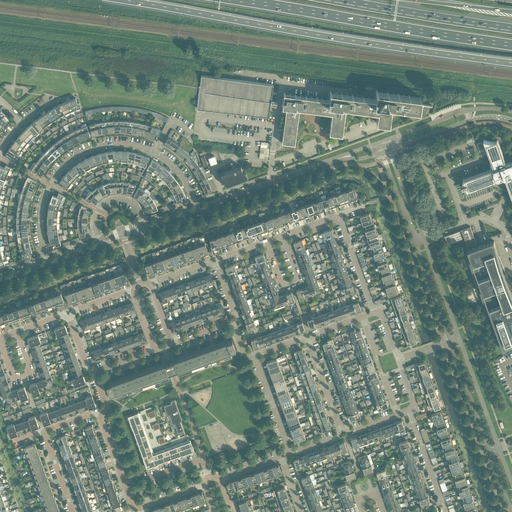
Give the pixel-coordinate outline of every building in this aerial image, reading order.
[(271,99),(272,91),(273,84),(201,75),(196,108),(268,117),(270,108),(270,102),(276,103),(276,100),(271,99)] [(374,97),(373,111),(377,111),(376,122),(389,124),(391,106),(407,108),(411,118),(421,115),(422,114),(424,113),(425,112),(426,111),(427,109),(427,108),(428,106),(428,105),(431,105),(420,103),(420,101),(420,96),(375,90),(374,97)] [(345,107),(373,111),(374,97),(329,92),(328,99),(326,112),(331,112),(329,132),(342,134),(345,107)] [(326,112),(328,99),(283,93),(282,106),(286,107),(286,110),(285,111),(284,112),(284,113),(285,113),(285,114),(281,143),(294,144),(298,116),(299,108),(305,109),(326,112)] [(81,107),(79,102),(77,102),(75,97),(70,100),(70,99),(74,110),(79,108),(81,107)] [(74,110),(70,99),(65,102),(69,112),(74,110)] [(69,112),(65,102),(60,104),(59,104),(64,114),(66,113),(69,112)] [(64,114),(59,104),(55,107),(54,107),(60,116),(62,115),(64,114)] [(60,116),(54,107),(50,110),(49,110),(55,119),(57,118),(60,116)] [(55,119),(49,110),(45,113),(51,122),(53,121),(55,119)] [(51,122),(45,113),(40,116),(47,125),(49,123),(51,122)] [(47,125),(40,116),(36,119),(35,119),(42,128),(44,127),(47,125)] [(42,128),(35,119),(31,123),(38,131),(40,130),(42,128)] [(103,133),(101,122),(95,123),(97,134),(101,133),(103,133)] [(142,135),(145,124),(139,123),(139,122),(137,133),(139,134),(142,135)] [(38,131),(31,123),(27,127),(35,135),(36,133),(38,131)] [(97,134),(95,123),(89,125),(92,135),(95,134),(97,134)] [(148,136),(151,126),(146,124),(145,124),(142,135),(146,135),(148,136)] [(90,136),(86,125),(81,128),(80,127),(80,128),(84,138),(88,137),(90,136)] [(158,135),(160,129),(157,128),(152,126),(151,126),(148,136),(150,137),(153,138),(155,133),(158,135)] [(35,135),(27,127),(23,131),(31,139),(33,136),(35,135)] [(84,138),(80,128),(75,130),(74,130),(79,140),(80,140),(82,139),(84,138)] [(79,140),(74,130),(69,133),(74,143),(76,142),(79,140)] [(31,139),(23,131),(19,135),(27,142),(31,139)] [(74,143),(69,133),(64,136),(63,136),(69,146),(71,144),(74,143)] [(27,142),(19,135),(16,139),(15,139),(24,146),(25,145),(27,142)] [(69,146),(63,136),(58,140),(65,149),(66,147),(69,146)] [(172,149),(174,150),(179,144),(176,143),(174,141),(172,140),(169,138),(167,137),(163,143),(165,144),(168,146),(170,147),(172,149)] [(24,146),(15,139),(12,144),(21,151),(23,148),(24,146)] [(65,149),(58,140),(53,144),(60,152),(63,150),(65,149)] [(511,161),(506,163),(498,140),(493,142),(484,140),(494,168),(463,179),(463,180),(463,181),(463,182),(463,183),(463,185),(462,185),(463,188),(464,187),(465,188),(465,189),(466,190),(467,191),(468,191),(505,178),(511,197),(511,161)] [(268,148),(268,142),(261,142),(259,158),(268,159),(268,156),(269,148),(268,148)] [(21,151),(12,144),(9,149),(18,155),(19,153),(21,151)] [(60,152),(53,144),(48,148),(56,156),(60,152)] [(182,157),(184,159),(189,154),(187,152),(185,150),(183,148),(181,146),(179,144),(174,150),(176,152),(178,154),(180,155),(182,157)] [(56,156),(48,148),(44,153),(44,152),(44,153),(52,160),(54,158),(56,156)] [(15,158),(18,155),(9,149),(5,154),(10,156),(8,159),(14,161),(15,158)] [(133,163),(135,153),(128,152),(128,151),(127,161),(129,162),(131,162),(133,163)] [(108,162),(107,152),(100,153),(102,163),(103,163),(106,162),(108,162)] [(52,160),(44,153),(40,157),(39,157),(48,164),(49,163),(52,160)] [(102,163),(100,153),(93,156),(93,155),(96,165),(99,164),(101,163),(102,163)] [(139,164),(142,155),(135,153),(136,153),(135,153),(133,163),(135,163),(137,164),(139,164)] [(191,167),(192,169),(198,165),(197,162),(195,160),(193,158),(191,156),(189,154),(184,159),(186,161),(187,163),(189,165),(191,167)] [(96,165),(93,155),(86,158),(91,167),(96,165)] [(145,167),(149,158),(142,155),(139,164),(141,165),(144,166),(145,167)] [(217,162),(214,156),(208,158),(210,164),(217,162)] [(48,164),(39,157),(36,162),(44,169),(46,167),(48,164)] [(91,167),(86,158),(80,162),(85,171),(91,167)] [(153,171),(158,163),(152,159),(147,168),(149,169),(150,170),(153,171)] [(44,169),(36,162),(32,168),(30,170),(35,173),(37,171),(41,174),(42,172),(44,169)] [(85,171),(80,162),(74,166),(80,174),(82,173),(84,171),(85,171)] [(158,175),(164,167),(158,163),(153,171),(155,173),(156,173),(158,175)] [(9,171),(10,167),(5,164),(4,167),(0,165),(0,171),(7,175),(7,174),(9,171)] [(198,178),(199,180),(206,177),(205,174),(203,172),(202,169),(200,167),(198,165),(192,169),(194,171),(195,173),(197,176),(198,178)] [(80,174),(74,166),(69,171),(68,171),(76,178),(77,176),(78,176),(80,174)] [(244,172),(243,172),(240,166),(220,173),(220,176),(219,176),(221,181),(222,180),(224,185),(245,178),(246,177),(246,176),(246,175),(246,174),(246,173),(245,173),(244,172)] [(162,179),(169,172),(164,167),(158,175),(159,176),(161,178),(162,179)] [(76,178),(68,171),(64,176),(63,176),(71,183),(73,181),(75,179),(76,178)] [(166,184),(174,177),(169,172),(170,172),(169,172),(162,179),(164,181),(165,183),(166,184)] [(35,184),(31,182),(32,179),(27,176),(25,180),(23,186),(33,190),(35,184)] [(71,183),(63,176),(59,182),(63,185),(61,187),(66,190),(67,187),(68,186),(69,185),(70,184),(71,183)] [(170,189),(179,183),(174,178),(174,177),(166,184),(167,185),(169,187),(170,189)] [(207,179),(206,177),(199,180),(200,183),(202,185),(203,187),(204,190),(204,192),(212,190),(211,187),(210,184),(208,182),(207,179)] [(111,192),(109,182),(103,184),(107,194),(108,193),(109,193),(110,193),(111,192)] [(131,194),(135,185),(136,185),(129,183),(129,182),(126,193),(127,193),(129,194),(131,194)] [(182,189),(178,183),(179,183),(170,189),(171,191),(172,192),(173,194),(182,189)] [(107,194),(103,184),(97,187),(102,196),(103,196),(105,195),(107,194)] [(31,195),(33,190),(23,186),(21,192),(31,195)] [(138,198),(144,190),(139,187),(139,186),(133,195),(136,197),(138,198)] [(102,196),(97,187),(92,191),(91,191),(98,199),(99,198),(101,197),(102,196)] [(185,196),(182,190),(182,189),(173,194),(174,196),(175,198),(176,200),(177,202),(182,200),(181,198),(185,196)] [(353,200),(357,199),(355,193),(353,193),(352,189),(347,190),(352,206),(354,206),(353,201),(354,201),(353,200)] [(141,202),(149,195),(144,191),(145,190),(144,190),(138,198),(138,199),(140,200),(141,202)] [(352,206),(347,190),(341,192),(345,203),(348,202),(348,203),(349,203),(350,207),(352,206)] [(98,199),(91,191),(87,196),(84,199),(89,202),(91,200),(95,203),(96,202),(96,201),(97,200),(98,199)] [(30,201),(31,195),(21,192),(19,198),(30,201)] [(59,205),(61,199),(63,195),(58,192),(56,196),(52,195),(50,201),(49,201),(49,202),(59,205)] [(345,203),(341,192),(336,194),(342,210),(344,209),(342,205),(343,205),(343,204),(345,203)] [(342,210),(336,194),(331,196),(335,207),(337,206),(338,207),(339,207),(340,211),(342,210)] [(144,206),(153,200),(149,195),(141,202),(142,203),(143,204),(144,205),(144,206)] [(335,207),(331,196),(326,198),(332,214),(334,213),(332,209),(333,209),(333,207),(335,207)] [(28,206),(29,202),(30,201),(19,198),(18,204),(28,206)] [(332,214),(326,198),(321,200),(325,210),(327,209),(328,210),(329,210),(329,212),(330,214),(332,214)] [(156,206),(157,206),(153,200),(144,206),(145,207),(146,208),(146,209),(147,210),(151,209),(152,211),(154,210),(155,213),(161,211),(160,208),(157,209),(156,206)] [(325,210),(321,200),(316,201),(322,217),(324,217),(322,212),(323,212),(323,211),(325,210)] [(322,217),(316,201),(311,203),(315,214),(317,213),(317,214),(318,214),(320,218),(322,217)] [(59,207),(59,205),(49,202),(48,208),(48,209),(58,211),(58,208),(59,207)] [(315,214),(311,203),(306,205),(312,221),(313,220),(312,217),(312,216),(313,216),(312,215),(315,214)] [(89,213),(89,211),(85,210),(86,207),(81,205),(80,208),(79,207),(78,214),(88,216),(88,214),(89,213)] [(312,221),(306,205),(301,207),(305,217),(307,217),(307,218),(308,217),(310,222),(312,221)] [(305,217),(301,207),(296,209),(301,225),(303,224),(302,221),(302,220),(303,219),(302,218),(305,217)] [(57,213),(58,211),(48,209),(47,216),(57,217),(57,214),(57,213)] [(301,225),(296,209),(291,211),(294,221),(297,220),(297,221),(298,221),(300,225),(301,225)] [(294,221),(291,211),(286,212),(291,228),(293,228),(292,223),(293,223),(292,222),(294,221)] [(291,228),(286,212),(281,214),(284,225),(287,224),(287,225),(288,225),(289,229),(291,228)] [(372,218),(370,213),(359,216),(361,222),(372,218)] [(284,225),(281,214),(275,216),(281,232),(283,231),(282,229),(281,227),(282,227),(282,226),(284,225)] [(281,232),(275,216),(270,218),(274,228),(276,228),(277,229),(278,228),(278,230),(279,233),(281,232)] [(274,228),(270,218),(265,220),(271,236),(273,235),(271,231),(272,230),(272,229),(274,228)] [(374,224),(372,218),(361,222),(363,228),(374,224)] [(271,236),(265,220),(260,222),(264,232),(266,231),(267,232),(268,232),(269,236),(271,236)] [(264,232),(260,222),(255,223),(261,239),(263,239),(261,234),(262,234),(262,233),(264,232)] [(261,239),(255,223),(250,225),(254,236),(256,235),(257,236),(258,237),(259,240),(261,239)] [(376,230),(374,224),(363,228),(365,233),(376,230)] [(254,236),(250,225),(245,227),(251,243),(253,242),(252,239),(251,238),(252,238),(252,237),(254,236)] [(88,227),(88,226),(77,227),(79,234),(78,234),(80,237),(85,235),(84,232),(89,231),(88,230),(88,229),(88,227)] [(251,243),(245,227),(240,229),(244,239),(246,239),(246,240),(247,239),(249,244),(251,243)] [(476,242),(471,228),(467,229),(472,243),(476,242)] [(57,230),(57,229),(47,230),(48,237),(58,235),(57,233),(57,230)] [(244,239),(240,229),(235,231),(240,247),(242,246),(241,243),(241,242),(242,241),(241,240),(244,239)] [(334,234),(333,231),(332,231),(331,229),(322,232),(324,237),(334,234)] [(378,235),(376,230),(365,233),(367,239),(378,235)] [(240,247),(235,231),(230,233),(234,243),(236,242),(236,243),(237,243),(239,247),(240,247)] [(462,240),(459,231),(444,236),(447,246),(462,240)] [(234,243),(230,233),(225,234),(230,250),(232,250),(231,245),(232,245),(231,244),(234,243)] [(230,250),(225,234),(220,236),(223,247),(226,246),(226,247),(227,247),(228,251),(230,250)] [(335,239),(334,237),(335,237),(334,234),(324,237),(326,242),(335,239)] [(59,241),(58,235),(48,237),(50,244),(54,243),(55,246),(60,244),(59,241)] [(380,241),(378,235),(367,239),(369,245),(380,241)] [(223,247),(220,236),(214,238),(220,254),(222,253),(221,249),(222,249),(221,248),(223,247)] [(220,254),(214,238),(209,240),(211,244),(209,245),(212,251),(215,250),(216,251),(217,250),(217,252),(218,255),(220,254)] [(303,245),(302,239),(293,243),(294,245),(293,245),(294,248),(303,245)] [(337,244),(335,239),(326,242),(328,247),(337,244)] [(30,246),(29,240),(18,242),(19,248),(19,249),(30,246)] [(382,247),(380,241),(369,245),(371,250),(382,247)] [(506,279),(502,270),(500,263),(498,256),(496,248),(494,241),(468,250),(470,258),(468,258),(467,256),(467,257),(478,289),(480,293),(488,316),(489,316),(488,314),(490,313),(504,350),(511,346),(511,295),(510,290),(508,285),(506,279)] [(208,253),(205,243),(199,245),(203,257),(206,256),(205,254),(208,253)] [(338,249),(337,244),(328,247),(330,253),(338,249)] [(203,257),(199,245),(194,247),(197,257),(200,256),(201,258),(203,257)] [(305,250),(303,245),(294,248),(295,251),(296,251),(297,253),(305,250)] [(31,257),(29,252),(32,252),(30,246),(19,249),(22,258),(14,261),(15,264),(33,257),(31,257)] [(197,257),(194,247),(188,249),(192,261),(195,260),(194,258),(197,257)] [(384,252),(382,247),(371,250),(374,256),(384,252)] [(192,261),(188,249),(183,251),(186,261),(189,260),(190,261),(192,261)] [(341,254),(340,251),(339,252),(338,249),(330,253),(332,258),(341,254)] [(307,255),(305,250),(297,253),(298,258),(307,255)] [(186,261),(183,251),(178,253),(182,264),(184,263),(184,262),(186,261)] [(386,258),(384,252),(374,256),(376,262),(386,258)] [(182,264),(178,253),(172,255),(176,265),(179,264),(179,265),(182,264)] [(266,258),(265,255),(264,256),(263,253),(254,256),(256,262),(266,258)] [(342,260),(341,258),(342,257),(341,254),(332,258),(333,263),(342,260)] [(176,265),(172,255),(167,257),(171,268),(173,267),(173,266),(176,265)] [(309,260),(307,255),(298,258),(300,263),(309,260)] [(4,264),(3,261),(2,256),(0,256),(0,268),(14,264),(13,261),(4,264)] [(171,268),(167,257),(161,259),(165,269),(168,268),(168,269),(171,268)] [(267,264),(266,262),(267,261),(266,258),(256,262),(258,267),(267,264)] [(388,264),(386,258),(376,262),(378,267),(388,264)] [(165,269),(161,259),(156,261),(160,272),(163,271),(162,270),(165,269)] [(311,265),(309,260),(300,263),(302,268),(311,265)] [(345,265),(344,262),(343,262),(342,260),(333,263),(335,268),(345,265)] [(160,272),(156,261),(151,263),(154,273),(157,272),(158,273),(160,272)] [(154,273),(151,263),(144,265),(148,274),(148,275),(149,275),(149,276),(152,275),(151,274),(154,273)] [(235,269),(233,264),(225,267),(226,269),(225,270),(226,273),(235,269)] [(269,269),(267,264),(258,267),(260,272),(269,269)] [(390,269),(388,264),(378,267),(380,273),(390,269)] [(313,270),(311,265),(302,268),(304,273),(313,270)] [(346,270),(345,268),(346,268),(345,265),(335,268),(337,273),(346,270)] [(237,274),(235,269),(226,273),(227,276),(228,275),(229,277),(237,274)] [(262,277),(270,274),(269,269),(260,272),(262,277)] [(392,275),(390,269),(380,273),(382,279),(392,275)] [(314,275),(313,270),(304,273),(306,279),(314,275)] [(348,275),(346,270),(337,273),(339,278),(348,275)] [(129,282),(125,272),(119,274),(123,284),(125,283),(126,284),(129,283),(128,282),(129,282)] [(123,284),(119,274),(114,276),(118,287),(120,287),(120,285),(123,284)] [(214,283),(212,278),(211,274),(208,275),(205,276),(208,285),(214,283)] [(239,279),(237,274),(229,277),(230,283),(239,279)] [(272,279),(270,274),(262,277),(264,282),(272,279)] [(308,284),(316,280),(314,275),(306,279),(308,284)] [(350,280),(348,275),(339,278),(341,283),(350,280)] [(394,281),(392,275),(382,279),(384,284),(394,281)] [(118,287),(114,276),(108,278),(112,288),(115,287),(115,288),(118,287)] [(208,285),(205,276),(200,278),(203,287),(208,285)] [(112,288),(108,278),(103,280),(107,291),(110,290),(109,289),(112,288)] [(203,287),(200,278),(194,280),(198,289),(203,287)] [(241,285),(239,279),(230,283),(232,288),(241,285)] [(274,284),(272,279),(264,282),(265,287),(274,284)] [(107,291),(103,280),(98,282),(101,292),(104,291),(105,292),(107,291)] [(198,289),(194,280),(189,282),(193,290),(198,289)] [(320,291),(316,280),(308,284),(308,286),(320,291)] [(352,285),(351,282),(350,282),(350,280),(341,283),(343,288),(352,285)] [(396,286),(394,281),(384,284),(386,290),(396,286)] [(101,292),(98,282),(92,284),(96,295),(99,294),(98,293),(101,292)] [(193,290),(189,282),(184,284),(187,292),(193,290)] [(96,295),(92,284),(87,286),(90,296),(93,294),(94,296),(96,295)] [(187,292),(184,284),(179,285),(182,294),(187,292)] [(276,289),(274,284),(265,287),(267,292),(276,289)] [(182,294),(179,285),(174,287),(177,296),(182,294)] [(243,290),(241,285),(232,288),(233,290),(232,290),(233,293),(243,290)] [(353,290),(352,288),(353,288),(352,285),(343,288),(345,294),(353,290)] [(90,296),(87,286),(81,288),(85,299),(88,298),(87,297),(90,296)] [(320,291),(308,286),(306,287),(309,295),(320,291)] [(398,292),(396,286),(386,290),(388,296),(398,292)] [(177,296),(174,287),(169,289),(172,298),(177,296)] [(309,295),(306,287),(304,287),(301,288),(304,297),(309,295)] [(85,299),(81,288),(76,290),(80,299),(82,298),(83,300),(85,299)] [(304,297),(301,288),(298,289),(298,290),(296,290),(299,299),(304,297)] [(172,298),(169,289),(164,291),(167,300),(172,298)] [(278,294),(276,289),(267,292),(269,297),(278,294)] [(80,299),(76,290),(71,292),(75,303),(77,302),(77,300),(80,299)] [(245,295),(243,290),(233,293),(234,296),(235,296),(236,298),(245,295)] [(168,302),(167,300),(164,291),(161,292),(158,293),(159,297),(162,304),(168,302)] [(75,303),(71,292),(65,294),(68,303),(72,302),(72,304),(75,303)] [(294,301),(291,292),(289,293),(289,292),(286,293),(289,303),(294,301)] [(62,298),(60,293),(58,294),(58,293),(54,294),(60,310),(62,309),(61,305),(63,304),(62,302),(64,301),(62,298)] [(289,303),(286,293),(283,294),(283,295),(281,296),(284,304),(289,303)] [(60,310),(54,294),(51,295),(51,296),(49,297),(53,305),(54,305),(55,307),(57,306),(58,311),(60,310)] [(273,308),(279,297),(278,294),(269,297),(273,308)] [(246,300),(245,295),(236,298),(237,300),(236,300),(237,303),(246,300)] [(403,301),(401,295),(390,299),(392,305),(403,301)] [(53,305),(49,297),(48,298),(47,296),(44,298),(50,314),(51,313),(50,309),(52,308),(51,306),(53,305)] [(284,304),(281,296),(279,297),(273,308),(284,304)] [(50,314),(44,298),(40,299),(41,300),(39,301),(42,309),(43,309),(44,311),(46,310),(48,315),(50,314)] [(361,305),(359,299),(352,301),(352,303),(356,312),(356,313),(359,312),(359,311),(361,310),(359,305),(361,305)] [(42,309),(39,301),(37,302),(36,300),(33,302),(39,318),(41,317),(39,313),(41,312),(41,310),(42,309)] [(248,305),(246,300),(237,303),(238,306),(239,306),(240,308),(248,305)] [(405,307),(403,301),(392,305),(394,311),(405,307)] [(39,318),(33,302),(29,303),(30,304),(28,305),(31,313),(32,313),(33,315),(35,314),(37,318),(39,318)] [(136,311),(134,306),(133,302),(131,303),(130,303),(127,304),(130,313),(136,311)] [(224,313),(223,309),(220,302),(215,304),(219,315),(222,314),(223,313),(224,313)] [(353,314),(356,313),(356,312),(352,303),(347,305),(350,314),(353,313),(353,314)] [(31,313),(28,305),(26,305),(26,304),(22,305),(28,322),(30,321),(28,317),(31,316),(30,314),(31,313)] [(130,313),(127,304),(122,306),(125,315),(130,313)] [(219,315),(215,304),(209,306),(213,317),(219,315)] [(28,322),(22,305),(19,307),(19,308),(17,309),(20,317),(22,317),(23,319),(25,318),(26,322),(28,322)] [(250,310),(248,305),(240,308),(241,313),(250,310)] [(350,314),(347,305),(342,307),(345,316),(350,314)] [(125,315),(122,306),(117,308),(120,317),(125,315)] [(213,317),(209,306),(204,307),(205,310),(208,319),(213,317)] [(345,316),(342,307),(337,309),(340,317),(345,316)] [(407,312),(405,307),(394,311),(397,316),(407,312)] [(20,317),(17,309),(15,309),(15,308),(12,309),(17,326),(19,325),(18,321),(20,320),(19,318),(20,317)] [(120,317),(117,308),(112,310),(115,319),(120,317)] [(17,326),(12,309),(8,311),(8,312),(7,312),(10,321),(11,320),(12,323),(14,322),(15,326),(17,326)] [(203,320),(200,312),(199,309),(194,311),(198,322),(203,320)] [(340,317),(337,309),(332,311),(335,319),(335,320),(338,319),(338,318),(340,317)] [(115,319),(112,310),(106,312),(110,320),(115,319)] [(208,319),(205,310),(200,312),(203,320),(208,319)] [(252,315),(250,310),(241,313),(243,318),(252,315)] [(198,322),(194,311),(189,313),(190,315),(193,324),(198,322)] [(335,319),(332,311),(327,312),(330,321),(332,320),(332,321),(335,320),(335,319)] [(10,321),(7,312),(5,313),(4,312),(1,313),(7,329),(8,329),(7,324),(9,324),(8,321),(10,321)] [(110,320),(106,312),(101,313),(104,322),(110,320)] [(330,321),(327,312),(322,314),(325,323),(330,321)] [(409,318),(407,312),(397,316),(399,322),(409,318)] [(104,322),(101,313),(96,315),(99,324),(104,322)] [(325,323),(322,314),(317,316),(320,325),(325,323)] [(99,324),(96,315),(91,317),(94,326),(99,324)] [(190,315),(185,317),(188,326),(193,324),(190,315)] [(254,320),(252,315),(243,318),(244,320),(243,321),(244,324),(254,320)] [(320,325),(317,316),(312,318),(315,327),(318,326),(320,325)] [(94,326),(91,317),(86,319),(89,328),(94,326)] [(188,326),(185,317),(180,319),(183,328),(188,326)] [(315,327),(312,318),(306,320),(310,328),(312,328),(315,327)] [(411,324),(409,318),(399,322),(401,328),(411,324)] [(89,328),(86,319),(83,320),(81,321),(80,321),(81,323),(82,325),(81,325),(83,330),(89,328)] [(183,328),(180,319),(175,321),(178,330),(183,328)] [(256,326),(254,320),(244,324),(245,327),(246,326),(247,329),(256,326)] [(178,330),(175,321),(169,323),(171,328),(171,329),(172,332),(175,331),(178,330)] [(305,330),(302,322),(296,323),(300,333),(303,332),(303,331),(305,330)] [(300,333),(296,323),(291,325),(294,334),(297,333),(297,334),(300,333)] [(413,329),(411,324),(401,328),(403,333),(413,329)] [(67,332),(65,325),(54,328),(57,336),(58,335),(67,332)] [(294,334),(291,325),(286,327),(289,336),(294,334)] [(289,336),(286,327),(281,329),(284,338),(289,336)] [(284,338),(281,329),(276,331),(280,340),(283,339),(282,338),(284,338)] [(415,335),(413,329),(403,333),(405,339),(415,335)] [(362,335),(360,330),(355,331),(355,330),(349,332),(352,339),(362,335)] [(280,340),(276,331),(271,333),(274,341),(276,341),(280,340)] [(136,345),(141,343),(138,334),(137,332),(132,334),(132,336),(136,345)] [(146,339),(145,337),(143,332),(138,334),(141,343),(144,342),(146,341),(146,339)] [(274,341),(271,333),(266,334),(269,343),(274,341)] [(40,341),(38,335),(38,334),(27,338),(29,343),(26,345),(27,346),(40,341)] [(269,343),(266,334),(261,336),(264,345),(269,343)] [(364,340),(362,335),(352,339),(354,343),(364,340)] [(417,341),(415,335),(405,339),(407,346),(409,345),(409,344),(417,341)] [(71,341),(69,336),(60,339),(62,344),(71,341)] [(136,345),(132,336),(127,338),(131,347),(136,345)] [(264,345),(261,336),(256,338),(259,348),(262,346),(264,345)] [(131,347),(127,338),(122,340),(125,348),(131,347)] [(259,348),(256,338),(250,340),(254,349),(256,348),(256,349),(259,348)] [(334,345),(332,338),(327,340),(327,341),(322,343),(324,349),(334,345)] [(178,374),(231,354),(231,353),(237,351),(233,339),(228,340),(229,341),(228,341),(227,339),(197,350),(171,360),(175,371),(176,370),(178,374)] [(125,348),(122,340),(117,341),(120,350),(125,348)] [(366,345),(364,340),(354,343),(356,349),(366,345)] [(40,347),(38,342),(40,341),(27,346),(27,348),(30,347),(31,348),(31,350),(40,347)] [(120,350),(117,341),(112,343),(115,352),(120,350)] [(115,352),(112,343),(107,345),(110,354),(115,352)] [(110,354),(107,345),(102,347),(105,356),(110,354)] [(336,350),(334,345),(324,349),(326,354),(336,350)] [(367,350),(366,345),(356,349),(358,354),(367,350)] [(42,351),(40,347),(31,350),(33,353),(30,354),(30,356),(42,351)] [(105,356),(102,347),(97,349),(100,358),(105,356)] [(100,358),(97,349),(91,351),(93,356),(94,360),(97,359),(100,358)] [(305,355),(304,351),(303,352),(302,349),(293,352),(296,359),(305,355)] [(337,355),(336,350),(326,354),(328,359),(337,355)] [(369,355),(367,350),(358,354),(359,359),(369,355)] [(76,356),(74,351),(65,354),(67,359),(76,356)] [(307,362),(306,360),(307,359),(305,355),(296,359),(298,365),(307,362)] [(339,360),(337,355),(328,359),(329,364),(339,360)] [(371,360),(369,355),(359,359),(361,364),(371,360)] [(45,361),(44,356),(35,359),(36,363),(33,364),(34,365),(45,361)] [(278,364),(276,358),(266,362),(266,365),(267,368),(278,364)] [(169,360),(165,362),(169,373),(173,371),(175,371),(171,360),(169,360)] [(341,365),(339,360),(329,364),(331,369),(341,365)] [(373,365),(371,360),(361,364),(363,369),(373,365)] [(427,367),(424,361),(416,364),(415,363),(414,364),(416,371),(427,367)] [(115,396),(169,377),(168,373),(169,373),(165,362),(109,382),(109,384),(104,385),(108,397),(115,395),(115,396)] [(310,368),(309,365),(308,365),(307,362),(298,365),(301,372),(310,368)] [(280,370),(278,364),(267,368),(268,371),(269,371),(270,373),(280,370)] [(343,370),(341,365),(331,369),(333,374),(343,370)] [(375,370),(373,365),(363,369),(365,374),(375,370)] [(49,371),(47,366),(38,369),(40,372),(36,373),(37,375),(49,371)] [(429,373),(427,367),(416,371),(418,376),(429,373)] [(311,375),(310,373),(312,372),(310,368),(301,372),(303,379),(311,375)] [(282,375),(280,370),(270,373),(271,376),(270,376),(271,379),(282,375)] [(345,375),(343,370),(333,374),(335,379),(345,375)] [(377,375),(375,370),(365,374),(367,379),(377,375)] [(431,378),(429,373),(418,376),(420,382),(431,378)] [(52,381),(50,375),(42,378),(42,380),(51,384),(52,381)] [(85,382),(83,375),(74,378),(72,378),(74,385),(75,386),(85,382)] [(284,381),(282,375),(271,379),(272,382),(273,383),(273,382),(274,385),(284,381)] [(315,382),(314,378),(312,378),(311,375),(303,379),(305,385),(315,382)] [(347,381),(345,375),(335,379),(337,384),(347,381)] [(378,381),(377,375),(367,379),(369,384),(378,381)] [(433,384),(431,378),(420,382),(422,388),(433,384)] [(49,387),(51,384),(42,380),(41,381),(44,389),(49,387)] [(287,387),(284,381),(274,385),(275,387),(274,387),(274,388),(275,391),(287,387)] [(348,386),(347,381),(337,384),(339,389),(348,386)] [(380,386),(378,381),(369,384),(370,389),(380,386)] [(40,393),(36,382),(29,385),(33,395),(40,393)] [(316,389),(315,386),(316,385),(315,382),(305,385),(308,392),(316,389)] [(10,390),(9,388),(9,387),(12,386),(12,384),(0,388),(2,393),(10,390)] [(435,389),(433,384),(422,388),(424,393),(435,389)] [(350,391),(348,386),(339,389),(340,394),(350,391)] [(382,391),(380,386),(370,389),(372,394),(382,391)] [(28,397),(24,387),(17,389),(21,400),(28,397)] [(289,392),(287,387),(275,391),(277,393),(277,394),(278,396),(289,392)] [(21,400),(17,389),(13,391),(16,399),(20,398),(21,400)] [(320,395),(318,391),(317,391),(316,389),(308,392),(310,398),(320,395)] [(437,395),(435,389),(424,393),(426,399),(437,395)] [(7,400),(11,391),(10,390),(2,393),(3,398),(7,400)] [(16,399),(13,391),(11,391),(7,400),(10,401),(16,399)] [(352,396),(352,395),(350,391),(340,394),(342,399),(352,396)] [(384,396),(382,391),(372,394),(374,399),(384,396)] [(291,398),(289,392),(278,396),(279,398),(278,399),(279,402),(291,398)] [(96,406),(92,395),(85,398),(85,400),(88,408),(96,406)] [(321,402),(320,399),(321,399),(320,395),(310,398),(312,405),(321,402)] [(439,401),(437,395),(426,399),(428,404),(439,401)] [(354,401),(352,396),(342,399),(344,404),(354,401)] [(386,401),(384,396),(374,399),(376,404),(375,404),(376,405),(386,401)] [(293,403),(291,398),(279,402),(281,405),(282,407),(293,403)] [(182,420),(174,399),(170,400),(166,402),(167,404),(159,406),(163,416),(165,416),(168,425),(170,424),(174,434),(175,433),(177,438),(185,435),(180,421),(182,420)] [(84,410),(81,401),(76,403),(79,412),(84,410)] [(356,406),(354,401),(344,404),(346,409),(356,406)] [(388,406),(386,401),(376,405),(378,411),(383,409),(383,408),(388,406)] [(441,407),(439,401),(428,404),(430,410),(441,407)] [(324,408),(323,404),(322,405),(321,402),(312,405),(315,411),(324,408)] [(295,409),(293,403),(282,407),(283,410),(282,410),(283,410),(284,413),(295,409)] [(358,411),(356,406),(346,409),(348,415),(358,411)] [(326,415),(325,412),(326,412),(324,408),(315,411),(317,418),(326,415)] [(297,415),(295,409),(284,413),(285,416),(286,419),(297,415)] [(60,419),(57,410),(52,412),(55,420),(60,419)] [(50,422),(47,413),(47,411),(39,414),(43,424),(50,422)] [(360,417),(358,411),(348,415),(350,420),(355,418),(355,419),(360,417)] [(443,417),(441,411),(431,414),(433,420),(443,417)] [(152,454),(137,413),(138,413),(137,412),(136,413),(135,413),(130,415),(129,415),(127,416),(132,428),(143,458),(146,468),(152,466),(153,466),(157,464),(158,464),(158,463),(181,455),(194,451),(193,449),(193,448),(191,443),(191,442),(190,441),(154,454),(152,454)] [(299,420),(297,415),(286,419),(287,421),(286,421),(287,421),(288,424),(299,420)] [(329,421),(328,417),(327,418),(326,415),(317,418),(320,425),(329,421)] [(38,426),(35,416),(27,418),(28,420),(31,429),(38,426)] [(445,422),(443,417),(433,420),(435,426),(445,422)] [(301,426),(299,420),(288,424),(289,428),(290,430),(301,426)] [(406,429),(404,424),(403,425),(401,420),(399,421),(399,420),(396,421),(399,431),(406,429)] [(330,428),(329,425),(331,425),(329,421),(320,425),(322,431),(330,428)] [(399,431),(396,421),(393,422),(393,423),(391,424),(394,433),(399,431)] [(27,430),(24,422),(18,424),(21,432),(27,430)] [(447,428),(445,422),(435,426),(437,432),(447,428)] [(17,434),(14,425),(13,423),(6,426),(10,436),(17,434)] [(394,433),(391,424),(386,426),(389,435),(394,433)] [(95,430),(94,427),(93,427),(92,425),(87,426),(83,428),(83,430),(83,431),(84,434),(95,430)] [(303,432),(301,426),(290,430),(291,432),(291,433),(292,436),(303,432)] [(389,435),(386,426),(381,428),(384,436),(389,435)] [(384,436),(381,428),(379,428),(378,427),(375,428),(379,438),(384,436)] [(379,438),(375,428),(372,429),(373,431),(371,431),(374,440),(379,438)] [(449,434),(447,428),(437,432),(439,437),(449,434)] [(96,436),(95,434),(96,434),(95,430),(84,434),(85,437),(86,437),(87,439),(96,436)] [(374,440),(371,431),(366,433),(369,442),(374,440)] [(305,438),(303,432),(292,436),(293,439),(294,441),(305,438)] [(369,442),(366,433),(361,435),(364,444),(369,442)] [(68,441),(67,438),(66,438),(65,434),(58,437),(56,438),(57,441),(57,440),(58,442),(56,442),(57,445),(68,441)] [(451,439),(449,434),(439,437),(441,443),(451,439)] [(364,444),(361,435),(358,436),(358,435),(355,436),(359,446),(364,444)] [(99,441),(98,438),(97,438),(96,436),(87,439),(88,442),(87,442),(88,445),(99,441)] [(359,446),(355,436),(352,437),(353,438),(350,439),(352,443),(351,443),(352,448),(359,446)] [(453,445),(451,439),(441,443),(443,449),(453,445)] [(410,445),(409,442),(408,442),(407,440),(395,444),(397,449),(400,448),(410,445)] [(70,448),(69,445),(68,441),(57,445),(58,448),(60,448),(60,449),(61,451),(70,448)] [(100,447),(99,445),(100,445),(99,441),(88,445),(89,449),(90,448),(91,451),(100,447)] [(348,449),(347,445),(345,445),(344,441),(341,442),(341,441),(338,442),(342,452),(348,449)] [(342,452),(338,442),(335,443),(336,444),(334,445),(337,453),(342,452)] [(37,449),(36,446),(35,443),(32,444),(24,447),(25,450),(26,453),(37,449)] [(337,453),(334,445),(328,447),(332,455),(337,453)] [(411,450),(410,448),(411,447),(410,445),(400,448),(402,453),(411,450)] [(455,450),(453,445),(443,449),(445,454),(455,450)] [(103,453),(102,449),(101,449),(100,447),(91,451),(92,453),(91,453),(92,457),(103,453)] [(332,455),(328,447),(323,448),(326,457),(332,455)] [(39,454),(38,451),(37,448),(37,449),(26,453),(27,456),(28,458),(39,454)] [(73,454),(71,451),(70,448),(61,451),(62,454),(62,453),(63,455),(61,455),(62,458),(73,454)] [(326,457),(323,448),(321,449),(321,448),(318,449),(321,459),(326,457)] [(321,459),(318,449),(315,450),(315,451),(313,452),(316,461),(321,459)] [(413,455),(411,450),(402,453),(404,458),(413,455)] [(457,456),(455,450),(445,454),(447,460),(457,456)] [(316,461),(313,452),(308,454),(311,463),(316,461)] [(104,459),(103,456),(104,456),(103,453),(92,457),(93,460),(94,460),(95,462),(104,459)] [(41,459),(40,457),(40,456),(39,454),(28,458),(29,461),(29,463),(41,459)] [(75,461),(74,458),(73,454),(62,458),(63,461),(65,461),(65,462),(65,464),(75,461)] [(311,463),(308,454),(303,456),(306,464),(311,463)] [(369,459),(367,454),(358,457),(360,463),(369,459)] [(306,464),(303,456),(301,456),(300,455),(298,456),(301,466),(306,464)] [(414,460),(413,455),(404,458),(406,463),(414,460)] [(301,466),(298,456),(295,457),(295,459),(293,459),(294,464),(293,464),(295,469),(301,466)] [(459,462),(457,456),(447,460),(449,465),(459,462)] [(42,465),(42,462),(41,459),(29,463),(30,464),(31,466),(31,467),(31,469),(42,465)] [(107,464),(106,460),(105,461),(104,459),(95,462),(96,464),(95,464),(96,468),(107,464)] [(371,465),(369,459),(360,463),(362,468),(371,465)] [(352,466),(350,460),(341,464),(343,469),(352,466)] [(417,465),(416,462),(415,462),(414,460),(406,463),(407,469),(417,465)] [(77,467),(76,464),(75,461),(65,464),(66,467),(67,466),(67,468),(65,468),(67,471),(77,467)] [(461,467),(459,462),(449,465),(451,471),(461,467)] [(44,470),(43,467),(44,467),(43,464),(42,465),(31,469),(32,469),(33,472),(33,474),(44,470)] [(108,470),(108,468),(108,467),(107,464),(96,468),(97,471),(98,471),(99,473),(108,470)] [(281,471),(278,465),(276,465),(276,464),(271,466),(274,475),(278,474),(279,476),(282,475),(281,471)] [(373,471),(371,465),(362,468),(364,473),(368,471),(369,472),(373,471)] [(418,470),(417,468),(418,468),(417,465),(407,469),(409,474),(418,470)] [(274,475),(271,466),(266,468),(267,469),(265,469),(269,480),(272,479),(271,476),(274,475)] [(353,471),(352,466),(343,469),(345,474),(353,471)] [(79,474),(78,471),(79,471),(77,467),(67,471),(68,474),(69,474),(70,475),(69,475),(70,477),(79,474)] [(463,473),(461,467),(451,471),(453,477),(463,473)] [(269,480),(265,469),(263,470),(263,469),(258,471),(261,480),(265,479),(266,481),(269,480)] [(386,474),(384,469),(376,472),(377,474),(375,475),(376,478),(386,474)] [(46,475),(45,473),(46,472),(45,470),(44,470),(33,474),(34,474),(35,477),(35,479),(46,475)] [(111,475),(110,472),(109,472),(108,470),(99,473),(100,475),(99,476),(100,479),(111,475)] [(421,475),(420,472),(419,473),(418,470),(409,474),(411,479),(421,475)] [(261,480),(258,471),(253,472),(254,473),(252,474),(256,485),(259,483),(258,481),(261,480)] [(355,476),(353,471),(345,474),(347,480),(351,479),(351,478),(355,476)] [(465,479),(463,473),(453,477),(455,482),(465,479)] [(82,480),(81,477),(80,477),(79,474),(70,477),(71,480),(71,479),(72,480),(70,481),(71,484),(82,480)] [(256,485),(252,474),(250,475),(250,474),(245,475),(248,484),(252,483),(253,486),(256,485)] [(388,479),(386,474),(376,478),(377,481),(379,480),(379,482),(388,479)] [(48,481),(47,478),(48,478),(47,475),(46,475),(35,479),(35,480),(36,480),(37,483),(36,483),(37,485),(48,481)] [(112,481),(112,479),(111,475),(100,479),(101,483),(102,482),(103,484),(112,481)] [(248,484),(245,475),(241,477),(241,478),(239,479),(243,489),(246,488),(245,486),(248,484)] [(311,480),(310,475),(301,478),(302,480),(300,481),(302,484),(311,480)] [(422,481),(421,478),(422,478),(421,475),(411,479),(413,484),(422,481)] [(243,489),(239,479),(237,479),(237,478),(232,480),(235,489),(239,488),(240,490),(243,489)] [(390,484),(388,479),(379,482),(381,488),(390,484)] [(468,484),(465,479),(455,482),(457,488),(468,484)] [(84,487),(83,484),(82,480),(71,484),(72,487),(74,486),(74,488),(75,490),(84,487)] [(235,489),(232,480),(228,482),(228,483),(226,483),(228,490),(229,494),(233,493),(232,490),(235,489)] [(313,485),(311,480),(302,484),(303,487),(304,486),(304,488),(313,485)] [(50,486),(49,483),(50,483),(49,481),(48,481),(37,485),(38,485),(39,488),(38,488),(39,490),(50,486)] [(115,487),(114,483),(113,483),(112,481),(103,484),(104,487),(103,487),(104,490),(115,487)] [(424,486),(422,481),(413,484),(415,489),(424,486)] [(349,488),(348,485),(346,485),(346,483),(337,486),(339,491),(349,488)] [(392,489),(390,484),(381,488),(383,493),(392,489)] [(470,490),(468,484),(457,488),(459,494),(470,490)] [(315,490),(313,485),(304,488),(306,493),(315,490)] [(52,491),(51,489),(52,489),(51,486),(50,486),(39,490),(40,490),(41,493),(40,493),(41,495),(52,491)] [(286,492),(285,488),(284,486),(273,490),(275,496),(286,492)] [(425,491),(424,486),(415,489),(417,494),(425,491)] [(87,493),(85,490),(84,487),(75,490),(76,493),(76,492),(77,493),(75,494),(76,497),(87,493)] [(116,492),(116,490),(115,487),(104,490),(105,494),(106,494),(107,496),(116,492)] [(349,493),(349,491),(350,491),(349,488),(339,491),(341,496),(349,493)] [(394,495),(392,489),(383,493),(384,495),(383,495),(384,498),(394,495)] [(317,495),(315,490),(306,493),(308,499),(317,495)] [(472,496),(470,490),(459,494),(461,499),(472,496)] [(54,497),(53,494),(54,494),(53,491),(52,491),(41,495),(41,496),(43,499),(42,499),(43,501),(54,497)] [(428,495),(427,493),(426,493),(425,491),(417,494),(418,499),(428,495)] [(119,498),(118,494),(117,495),(116,492),(107,496),(108,498),(107,498),(108,502),(119,498)] [(204,499),(202,492),(200,493),(199,492),(195,494),(198,503),(201,501),(202,504),(206,502),(204,499)] [(288,497),(287,496),(288,496),(286,492),(275,496),(277,501),(288,497)] [(89,500),(88,497),(87,493),(76,497),(77,500),(79,499),(79,501),(79,503),(89,500)] [(351,498),(349,493),(341,496),(342,502),(351,498)] [(198,503),(195,494),(190,495),(190,496),(189,497),(192,507),(195,506),(194,504),(198,503)] [(319,500),(317,495),(308,499),(309,501),(308,501),(309,504),(319,500)] [(395,500),(394,495),(384,498),(385,501),(386,501),(387,503),(395,500)] [(429,501),(428,499),(429,498),(428,495),(418,499),(420,504),(429,501)] [(474,501),(472,496),(461,499),(463,505),(474,501)] [(56,502),(55,499),(56,499),(55,497),(54,497),(43,501),(44,504),(45,506),(56,502)] [(192,507),(189,497),(187,498),(186,497),(182,498),(185,507),(188,506),(189,508),(192,507)] [(290,503),(289,499),(288,499),(288,497),(277,501),(279,507),(290,503)] [(121,504),(120,502),(120,501),(119,498),(108,502),(109,505),(110,505),(111,508),(116,506),(121,504)] [(185,507),(182,498),(177,500),(177,501),(176,502),(179,511),(182,511),(181,509),(185,507)] [(353,503),(352,500),(351,498),(342,502),(344,507),(353,503)] [(251,504),(249,499),(238,503),(239,504),(239,505),(240,509),(251,504)] [(396,500),(395,500),(387,503),(389,508),(397,505),(397,504),(398,504),(399,503),(398,500),(397,499),(396,500)] [(91,506),(90,503),(89,500),(79,503),(80,506),(81,505),(81,507),(79,507),(81,510),(91,506)] [(321,506),(319,500),(309,504),(310,507),(311,506),(312,509),(321,506)] [(179,511),(176,502),(174,502),(173,501),(169,503),(171,511),(172,511),(175,511),(179,511)] [(476,507),(474,501),(463,505),(465,511),(476,507)] [(58,508),(57,505),(58,505),(57,502),(56,502),(45,506),(45,507),(45,506),(46,509),(47,511),(58,508)] [(171,511),(169,503),(164,505),(164,506),(163,506),(164,511),(171,511)] [(292,508),(291,507),(292,507),(290,503),(279,507),(281,511),(292,508)] [(356,508),(355,505),(354,506),(353,503),(344,507),(346,511),(356,508)]
